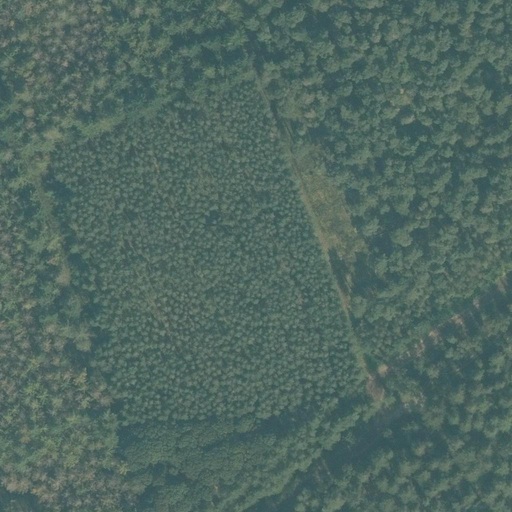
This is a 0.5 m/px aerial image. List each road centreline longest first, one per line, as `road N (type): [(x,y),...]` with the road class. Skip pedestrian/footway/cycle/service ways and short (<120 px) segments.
road 1 (track): [(0,126),(102,405),(285,399),(387,419)]
road 2 (track): [(226,0),(373,379)]
road 3 (track): [(387,419),(373,379),(511,270)]
road 4 (track): [(271,511),(387,419)]
road 5 (track): [(489,511),(411,399)]
road 6 (track): [(411,399),(511,318)]
